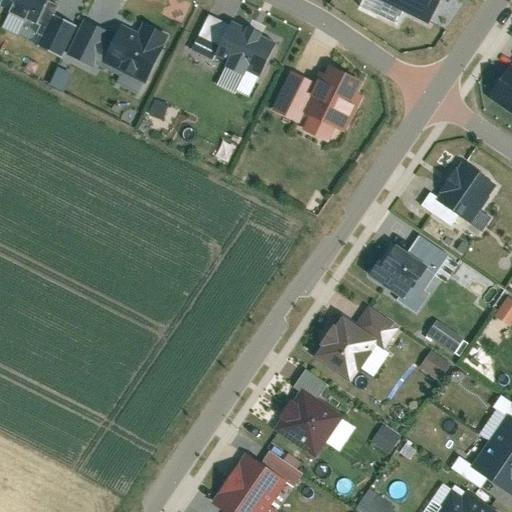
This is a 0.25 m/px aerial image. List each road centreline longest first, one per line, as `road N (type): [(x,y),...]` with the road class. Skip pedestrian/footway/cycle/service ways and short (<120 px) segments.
road 1 (residential): [(150,511),(436,96)]
road 2 (residential): [(283,0),(436,96)]
